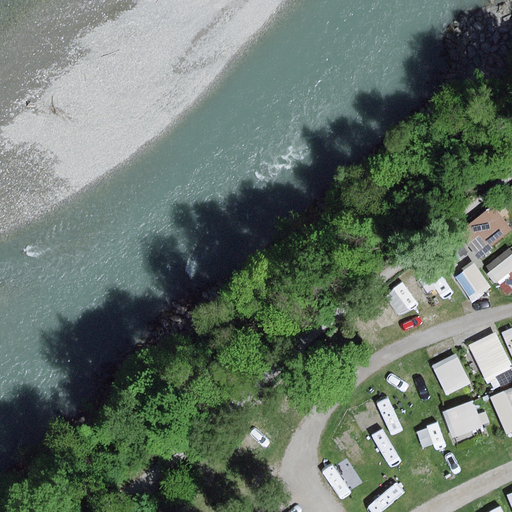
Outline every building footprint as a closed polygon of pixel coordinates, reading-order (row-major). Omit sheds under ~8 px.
[(511,221),(496,202),(465,226),(486,253),(511,232),(511,221)] [(511,252),(491,268),(511,296),(511,252)] [(461,275),(472,296),(490,287),(480,266),(461,275)] [(511,326),(503,330),(511,349),(511,326)] [(492,387),(511,378),(511,358),(499,329),(471,342),(492,387)] [(436,364),(448,392),(473,382),(461,354),(436,364)] [(511,386),(494,392),(507,431),(511,429),(511,386)] [(456,438),(487,425),(475,397),(444,410),(456,438)]
